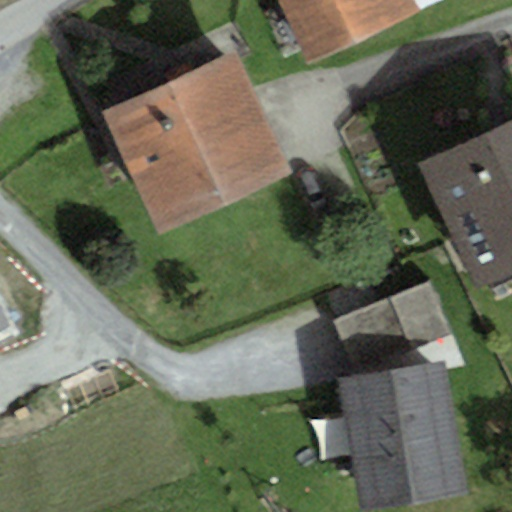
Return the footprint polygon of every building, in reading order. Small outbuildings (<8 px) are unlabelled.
[(0,0),(0,9),(19,0),(0,0)] [(275,0),(305,65),(420,12),(414,0),(275,0)] [(414,0),(420,12),(446,0),(414,0)] [(100,118),(160,237),(288,174),(228,54),(100,118)] [(511,121),(415,170),(477,292),(511,274),(511,121)] [(430,282),(334,321),(356,374),(452,336),(430,282)] [(0,334),(8,330),(0,313),(0,334)] [(380,511),(467,497),(444,362),(336,380),(359,511),(380,511)]
